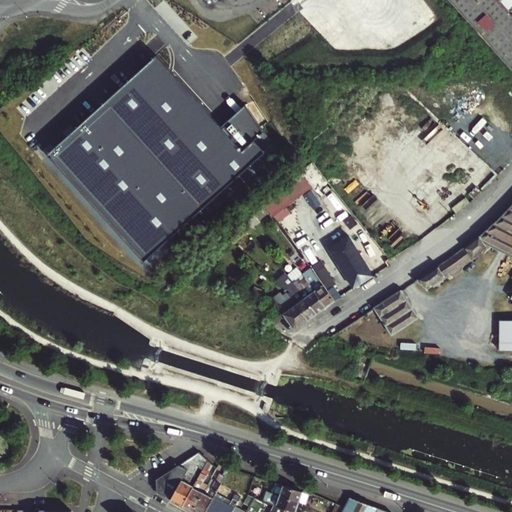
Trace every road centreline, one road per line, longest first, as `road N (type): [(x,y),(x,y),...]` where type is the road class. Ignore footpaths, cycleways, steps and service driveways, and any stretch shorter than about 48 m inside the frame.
road 1 (residential): [(511,187),(468,229),(304,338)]
road 2 (primary): [(454,511),(215,437)]
road 3 (primary): [(215,437),(0,368)]
road 4 (unknown): [(407,270),(451,337),(473,354),(511,361)]
road 5 (unknown): [(157,36),(62,120)]
road 6 (primary): [(93,416),(215,437)]
